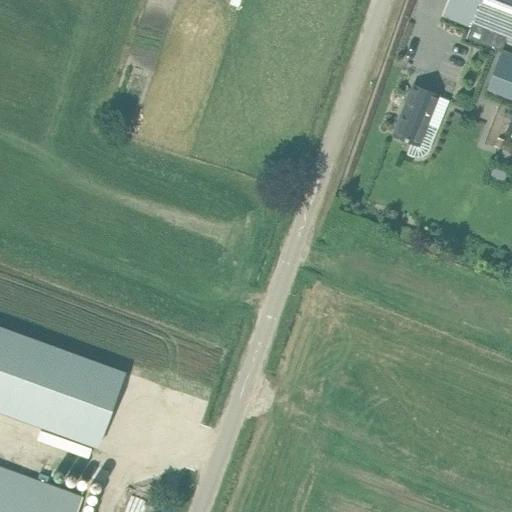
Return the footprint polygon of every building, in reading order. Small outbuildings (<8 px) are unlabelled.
[(511,0),(447,0),(442,15),(511,42),(511,0)] [(511,55),(501,51),(487,88),(511,98),(511,55)] [(394,136),(412,143),(418,145),(438,95),(414,85),(394,136)] [(0,342),(0,425),(93,460),(120,385),(0,342)] [(0,511),(73,511),(80,496),(0,466),(0,511)]
